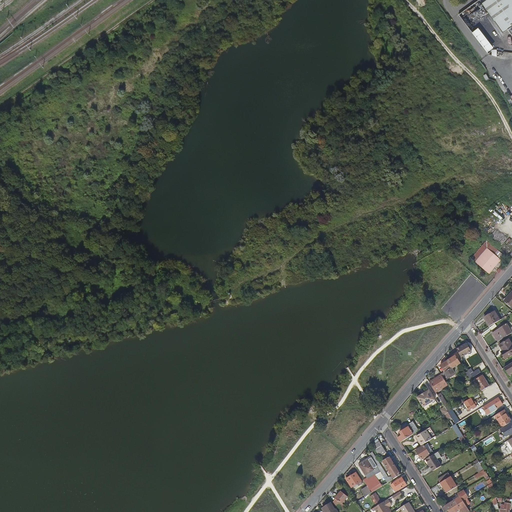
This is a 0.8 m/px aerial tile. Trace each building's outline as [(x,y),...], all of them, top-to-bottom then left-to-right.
[(511,11),(508,15),(497,0),(491,0),(484,5),(505,35),(510,31),(511,33),(511,11)] [(511,0),(497,0),(508,15),(511,11),(511,0)] [(472,32),(488,52),(494,47),(479,27),(472,32)] [(500,253),(489,244),(473,263),(491,278),(502,264),(501,263),(505,258),(500,253)] [(483,319),(488,328),(499,321),(493,313),(483,319)] [(492,334),(498,342),(511,334),(509,330),(506,325),(492,334)] [(511,354),(511,344),(509,340),(499,346),(503,352),(502,353),(505,359),(511,354)] [(466,344),(456,349),(461,358),(471,352),(466,344)] [(455,357),(448,361),(452,369),(460,365),(455,357)] [(444,371),(440,374),(441,374),(445,381),(448,378),(447,377),(455,373),(452,369),(448,361),(441,366),(444,371)] [(472,378),(480,373),(478,370),(476,372),(473,374),(470,375),(472,378)] [(435,391),(446,384),(445,381),(441,374),(429,382),(435,391)] [(481,392),(488,388),(481,377),(475,381),(481,392)] [(434,400),(429,392),(421,397),(426,405),(434,400)] [(450,411),(451,411),(440,393),(437,396),(443,406),(448,413),(450,411)] [(502,405),(497,398),(482,408),(486,414),(502,405)] [(470,399),(464,403),(469,411),(472,409),(473,410),(476,408),(470,399)] [(451,417),(455,424),(458,423),(452,413),(452,414),(450,411),(448,413),(451,417)] [(504,427),(511,422),(504,411),(494,417),(501,428),(502,428),(504,427)] [(402,435),(397,438),(400,443),(419,431),(412,421),(406,425),(407,427),(400,431),(402,435)] [(422,445),(431,440),(426,431),(415,437),(417,441),(419,440),(422,445)] [(466,442),(463,437),(459,439),(467,450),(470,448),(466,442)] [(386,453),(379,442),(373,446),(380,457),(386,453)] [(424,446),(416,451),(421,460),(429,455),(429,454),(432,452),(427,444),(424,446)] [(373,452),(369,455),(371,458),(377,467),(380,473),(384,478),(387,484),(391,481),(392,481),(390,478),(389,478),(373,452)] [(426,460),(433,471),(441,466),(434,455),(426,460)] [(377,467),(371,458),(359,466),(365,476),(374,470),(373,469),(377,467)] [(394,479),(400,476),(397,470),(399,469),(397,466),(395,467),(389,458),(382,462),(394,479)] [(484,470),(479,462),(475,465),(480,472),(484,470)] [(365,476),(362,478),(365,483),(375,476),(379,482),(380,482),(379,480),(380,480),(384,478),(380,473),(377,467),(373,469),(374,470),(365,476)] [(484,478),(487,476),(485,471),(484,470),(475,476),(477,480),(483,475),(484,478)] [(437,480),(439,484),(450,477),(447,473),(437,480)] [(355,474),(346,479),(351,488),(357,485),(358,487),(362,484),(355,474)] [(365,483),(367,487),(370,491),(380,484),(379,482),(375,476),(365,483)] [(450,477),(439,484),(446,494),(452,490),(457,487),(450,477)] [(406,486),(402,479),(393,483),(394,484),(391,486),(393,488),(392,489),(394,493),(398,491),(406,486)] [(380,484),(370,491),(371,493),(382,487),(380,484)] [(511,484),(503,484),(503,485),(502,491),(500,491),(500,493),(502,494),(502,497),(510,497),(511,484)] [(365,497),(368,496),(371,493),(370,491),(367,487),(364,489),(361,491),(365,497)] [(463,502),(468,498),(463,491),(458,494),(460,497),(463,502)] [(347,498),(341,492),(335,499),(336,499),(333,503),(338,508),(339,508),(340,506),(347,498)] [(402,496),(400,492),(392,497),(395,501),(402,496)] [(376,507),(382,504),(375,494),(370,497),(376,507)] [(448,511),(463,502),(460,497),(445,506),(448,511)] [(390,503),(388,500),(382,504),(376,507),(372,510),(372,511),(375,510),(376,511),(387,511),(384,508),(386,507),(385,506),(386,505),(390,503)] [(465,506),(463,502),(448,511),(449,511),(455,511),(459,510),(460,511),(468,511),(469,511),(465,506)] [(332,511),(335,510),(331,503),(322,509),(323,511),(332,511)] [(414,511),(408,503),(400,508),(402,511),(414,511)]
